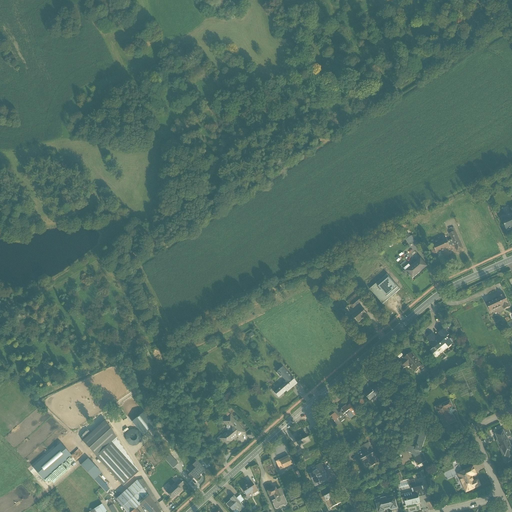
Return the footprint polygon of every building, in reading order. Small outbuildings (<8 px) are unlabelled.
[(508,233),(511,231),(511,213),(501,218),(508,233)] [(455,253),(464,249),(454,227),(447,230),(450,238),(433,246),(436,254),(453,247),(455,253)] [(412,280),(427,267),(420,259),(405,272),(412,280)] [(370,289),(382,305),(400,290),(387,275),(370,289)] [(491,315),(510,306),(505,294),(485,303),(491,315)] [(351,309),(360,301),(354,295),(346,302),(351,309)] [(358,323),(368,314),(362,308),(353,317),(358,323)] [(436,357),(453,342),(442,330),(436,335),(432,331),(426,337),(430,341),(428,342),(433,348),(430,351),(436,357)] [(420,370),(424,367),(411,352),(399,362),(405,368),(409,365),(414,371),(418,368),(420,370)] [(278,397),(296,382),(282,366),(275,372),(284,382),(273,391),(278,397)] [(370,406),(383,394),(377,387),(364,399),(370,406)] [(435,406),(445,427),(457,421),(453,413),(450,415),(448,410),(453,407),(450,399),(435,406)] [(348,421),(358,414),(349,402),(340,409),(341,409),(339,410),(340,411),(339,412),(336,408),(332,411),(334,413),(330,416),(337,425),(346,418),(348,421)] [(238,438),(245,432),(230,413),(221,421),(228,430),(218,438),(222,444),(225,442),(227,444),(237,437),(238,438)] [(105,420),(82,441),(123,486),(139,472),(105,420)] [(422,451),(427,432),(420,430),(415,449),(422,451)] [(508,462),(511,460),(511,446),(504,430),(494,434),(508,462)] [(306,432),(294,438),(299,447),(310,442),(306,432)] [(66,448),(70,444),(67,440),(62,444),(66,448)] [(362,462),(375,454),(368,442),(354,450),(362,462)] [(297,456),(305,452),(303,446),(295,450),(297,456)] [(418,465),(427,460),(422,452),(413,458),(418,465)] [(280,469),(292,464),(288,455),(276,461),(280,469)] [(85,466),(110,494),(114,490),(103,478),(107,475),(92,459),(85,466)] [(199,475),(205,470),(196,461),(192,465),(195,468),(186,476),(191,481),(193,478),(195,480),(200,476),(199,475)] [(318,480),(327,475),(321,463),(311,468),(318,480)] [(466,492),(482,485),(479,478),(474,480),(472,476),(477,474),(474,466),(457,474),(466,492)] [(180,479),(166,493),(174,501),(184,491),(182,489),(186,486),(180,479)] [(247,498),(258,492),(251,481),(241,487),(247,498)] [(274,508),(287,503),(280,488),(276,489),(275,487),(267,490),(269,497),(273,495),(275,499),(271,501),(274,508)] [(308,495),(305,489),(295,494),(298,500),(308,495)] [(407,511),(413,511),(422,510),(417,490),(403,494),(407,511)] [(329,508),(337,504),(331,493),(323,497),(329,508)] [(238,511),(243,507),(233,495),(229,498),(230,499),(225,504),(232,511),(233,511),(236,509),(238,511)] [(391,510),(398,509),(395,496),(375,500),(377,511),(378,511),(384,511),(384,509),(391,508),(391,510)] [(162,511),(150,497),(141,505),(147,511),(162,511)]
